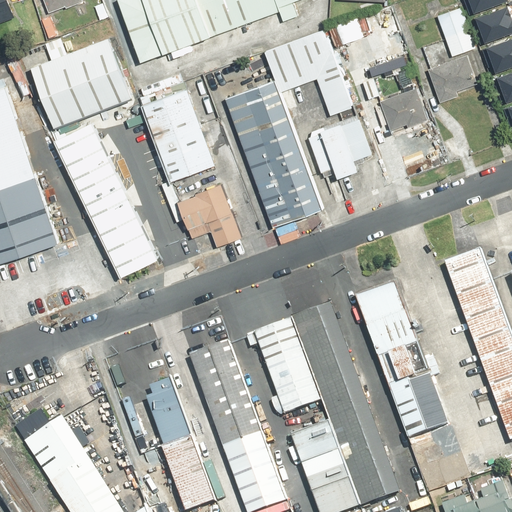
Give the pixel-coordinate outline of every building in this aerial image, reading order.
[(0,0),(0,23),(13,19),(6,0),(0,0)] [(43,0),(48,13),(81,0),(43,0)] [(198,0),(120,0),(119,0),(141,65),(213,40),(198,0)] [(309,0),(198,0),(211,36),(310,2),(309,0)] [(458,3),(456,0),(438,0),(424,5),(427,14),(458,3)] [(479,11),(488,38),(511,29),(511,7),(510,2),(479,11)] [(104,4),(95,7),(99,20),(108,17),(104,4)] [(415,5),(407,6),(409,22),(418,21),(415,5)] [(436,16),(451,57),(476,48),(461,7),(436,16)] [(323,30),(262,51),(277,94),(315,81),(327,116),(350,108),(323,30)] [(511,34),(490,42),(498,68),(511,63),(511,34)] [(109,44),(33,71),(53,129),(130,102),(109,44)] [(467,55),(427,69),(439,103),(458,96),(456,91),(477,84),(467,55)] [(511,67),(500,72),(509,98),(511,96),(511,67)] [(374,74),(352,82),(359,102),(381,94),(374,74)] [(315,214),(271,85),(228,99),(273,228),(315,214)] [(0,263),(56,244),(1,88),(0,88),(0,263)] [(415,88),(379,101),(390,131),(406,125),(407,128),(427,120),(415,88)] [(187,91),(139,108),(166,187),(215,170),(187,91)] [(96,122),(60,139),(123,271),(159,254),(96,122)] [(356,122),(310,137),(324,176),(370,160),(356,122)] [(80,194),(72,175),(64,179),(72,197),(80,194)] [(219,186),(176,201),(190,241),(210,234),(215,248),(238,240),(219,186)] [(511,344),(478,252),(442,265),(508,442),(511,440),(511,344)] [(394,285),(354,299),(376,358),(416,343),(394,285)] [(399,493),(329,305),(291,319),(322,401),(360,508),(399,493)] [(322,401),(291,319),(253,334),(284,415),(322,401)] [(258,511),(287,501),(228,340),(186,355),(244,511),(258,511)] [(428,373),(386,388),(406,441),(447,426),(428,373)] [(213,501),(169,380),(141,390),(186,511),(213,501)] [(101,428),(90,391),(81,394),(92,430),(101,428)] [(124,511),(61,418),(23,443),(69,511),(124,511)] [(318,511),(348,511),(360,508),(329,423),(290,437),(318,511)] [(459,451),(421,464),(430,489),(468,475),(459,451)] [(511,511),(511,502),(503,480),(480,489),(483,498),(466,504),(463,496),(441,504),(443,511),(511,511)]
